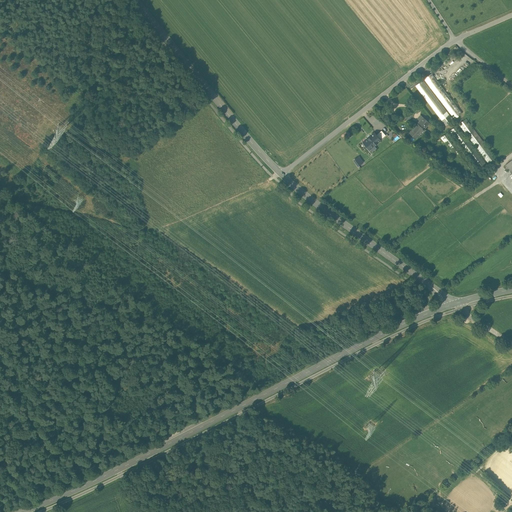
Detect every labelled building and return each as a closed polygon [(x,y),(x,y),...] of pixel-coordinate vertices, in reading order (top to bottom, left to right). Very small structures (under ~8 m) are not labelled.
[(462,113),(432,74),(425,79),(454,118),(462,113)] [(423,80),(415,85),(445,125),(453,119),(423,80)] [(389,109),(385,114),(392,119),(395,114),(389,109)] [(411,111),(404,118),(408,121),(415,114),(411,111)] [(423,117),(417,123),(425,129),(430,123),(423,117)] [(497,159),(466,118),(458,124),(489,165),(497,159)] [(417,123),(409,133),(416,139),(425,129),(417,123)] [(487,165),(457,125),(449,131),(479,171),(487,165)] [(381,131),(376,135),(381,140),(386,135),(381,131)] [(448,131),(440,137),(471,178),(478,173),(448,131)] [(374,132),(362,142),(369,150),(381,140),(376,135),(374,132)] [(366,164),(360,158),(357,162),(362,168),(366,164)]
